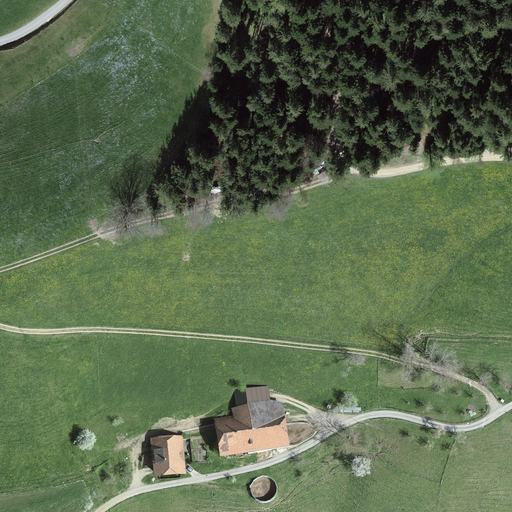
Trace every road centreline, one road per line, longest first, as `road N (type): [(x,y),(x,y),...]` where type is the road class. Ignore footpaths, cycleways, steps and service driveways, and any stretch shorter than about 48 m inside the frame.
road 1 (track): [(499,412),(470,381),(382,355),(173,332),(0,325)]
road 2 (track): [(511,404),(461,428),(394,414),(358,418),(275,460),(135,491),(98,511)]
road 3 (track): [(0,266),(235,180),(298,187),(350,165)]
road 4 (track): [(511,158),(380,172),(346,162),(340,53),(323,0)]
